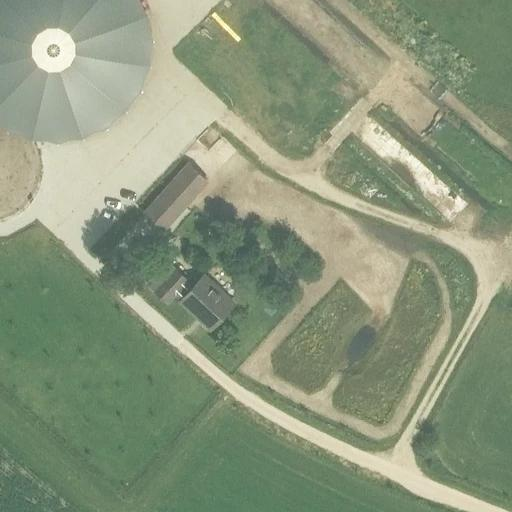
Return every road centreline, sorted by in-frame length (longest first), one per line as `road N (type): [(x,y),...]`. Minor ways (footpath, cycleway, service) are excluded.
road 1 (track): [(494,511),(249,404),(37,211)]
road 2 (track): [(0,230),(17,228),(129,136)]
